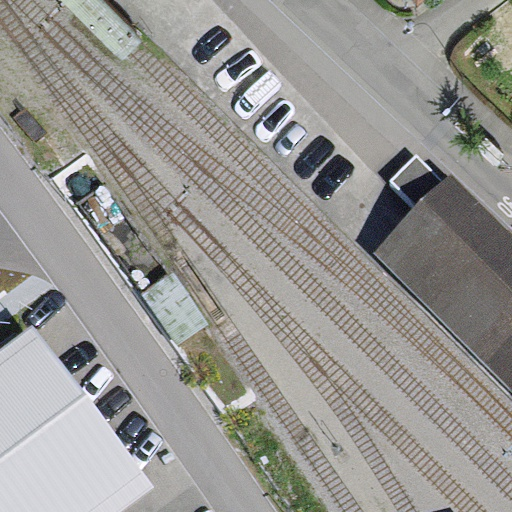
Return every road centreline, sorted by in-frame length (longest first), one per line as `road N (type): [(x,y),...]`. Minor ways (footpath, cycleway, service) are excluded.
road 1 (residential): [(0,166),(241,511)]
road 2 (unclassified): [(511,186),(389,74)]
road 3 (residential): [(389,74),(486,0)]
